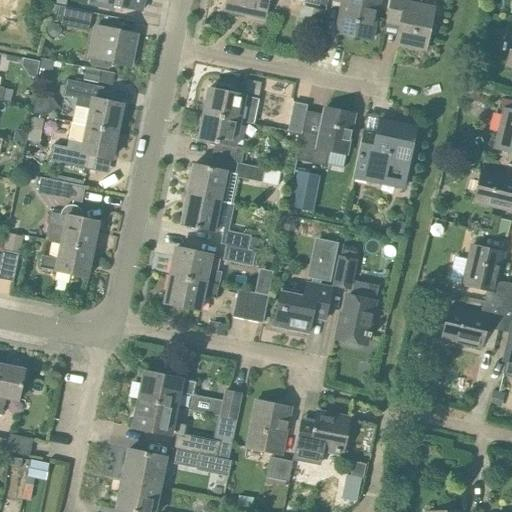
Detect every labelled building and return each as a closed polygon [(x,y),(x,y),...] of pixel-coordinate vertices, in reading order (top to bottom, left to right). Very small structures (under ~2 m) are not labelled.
[(106,0),(106,5),(142,13),(144,0),(106,0)] [(228,0),(226,11),(245,15),(246,10),(266,14),(268,0),(320,0),(319,5),(326,6),(327,0),(228,0)] [(334,0),(346,3),(340,34),(371,40),(379,0),(334,0)] [(426,51),(435,9),(408,3),(409,0),(390,0),(386,23),(399,26),(395,45),(426,51)] [(325,11),(301,5),(297,24),(321,29),(325,11)] [(89,31),(92,13),(64,7),(61,25),(89,31)] [(60,35),(61,29),(58,24),(53,23),(48,27),(46,32),(50,37),(55,38),(60,35)] [(112,64),(130,68),(137,35),(97,27),(90,59),(91,60),(90,63),(93,67),(109,70),(111,68),(112,64)] [(41,59),(39,69),(52,71),(54,61),(41,59)] [(86,69),(84,79),(99,82),(101,72),(86,69)] [(475,72),(473,83),(486,86),(489,75),(475,72)] [(258,96),(261,82),(247,80),(245,93),(258,96)] [(73,124),(87,127),(117,133),(123,106),(101,102),(104,88),(67,81),(64,97),(78,99),(73,124)] [(209,88),(204,113),(240,120),(240,121),(254,124),(260,98),(245,95),(228,91),(229,85),(215,82),(214,88),(209,88)] [(0,88),(0,101),(11,103),(13,91),(0,88)] [(302,131),(303,131),(307,112),(306,112),(308,105),(294,102),(288,131),(301,134),(302,131)] [(346,154),(355,115),(325,109),(320,134),(303,131),(297,160),(320,165),(326,167),(330,151),(346,154)] [(511,152),(511,110),(505,109),(495,149),(511,152)] [(238,163),(241,164),(244,149),(235,147),(240,121),(204,114),(199,139),(215,143),(212,158),(238,163)] [(27,140),(39,143),(44,119),(32,117),(27,140)] [(377,135),(364,132),(354,178),(403,188),(415,128),(380,120),(377,135)] [(112,161),(117,133),(87,127),(73,124),(67,150),(53,147),(50,162),(87,169),(90,156),(112,161)] [(13,142),(25,144),(27,132),(20,131),(15,134),(13,142)] [(320,165),(297,160),(294,172),(296,172),(318,177),(320,165)] [(281,172),(241,164),(238,163),(235,178),(262,183),(279,187),(281,172)] [(194,165),(188,195),(224,202),(230,172),(194,165)] [(511,178),(482,172),(474,203),(511,211),(511,178)] [(85,187),(41,178),(37,194),(82,203),(85,187)] [(314,194),(293,189),(289,207),(311,211),(314,194)] [(218,232),(224,202),(188,195),(182,225),(218,232)] [(61,244),(93,251),(100,221),(83,218),(83,215),(83,212),(81,210),(79,208),(77,206),(74,205),(71,205),(68,205),(65,207),(63,209),(61,212),(60,214),(51,212),(48,224),(65,228),(61,244)] [(511,220),(501,218),(498,233),(508,236),(511,220)] [(297,221),(284,219),(282,232),(294,235),(297,221)] [(405,224),(397,222),(394,236),(402,238),(405,224)] [(226,245),(255,251),(258,251),(260,239),(251,237),(251,236),(224,230),(221,244),(226,245)] [(24,237),(7,234),(3,251),(2,256),(0,266),(0,279),(13,282),(19,254),(20,255),(24,237)] [(317,238),(309,277),(313,278),(312,284),(307,283),(305,293),(282,288),(275,325),(309,332),(312,317),(325,320),(332,288),(321,286),(322,280),(330,282),(338,243),(317,238)] [(88,279),(93,251),(61,244),(58,259),(43,256),(41,268),(57,271),(57,272),(88,279)] [(252,266),(255,251),(226,245),(222,260),(252,266)] [(342,246),(340,256),(355,259),(357,249),(342,246)] [(487,291),(484,304),(504,308),(510,285),(497,282),(504,254),(472,246),(463,286),(487,291)] [(177,248),(171,276),(220,286),(222,272),(209,269),(212,255),(177,248)] [(332,286),(351,290),(357,259),(355,259),(340,256),(338,255),(338,258),(332,286)] [(217,298),(220,286),(171,276),(166,303),(201,310),(204,295),(217,298)] [(238,290),(233,317),(263,324),(268,296),(238,290)] [(376,300),(375,300),(352,295),(348,294),(342,322),(339,322),(336,337),(339,338),(338,342),(341,346),(358,350),(362,347),(363,343),(367,344),(376,300)] [(487,328),(499,331),(504,308),(484,304),(481,316),(449,308),(442,339),(482,348),(487,328)] [(511,377),(511,310),(504,308),(499,331),(510,333),(504,362),(506,362),(503,374),(507,376),(510,377),(511,377)] [(227,324),(213,320),(210,333),(225,336),(227,324)] [(18,399),(24,370),(0,365),(0,413),(4,414),(7,398),(18,401),(18,399)] [(145,372),(140,400),(177,407),(179,393),(194,396),(196,382),(145,372)] [(242,393),(226,390),(221,416),(237,419),(242,393)] [(493,390),(489,405),(501,408),(504,393),(493,390)] [(174,422),(177,407),(140,400),(134,427),(184,437),(187,425),(174,422)] [(282,455),(291,407),(257,400),(247,448),(282,455)] [(299,426),(292,459),(320,465),(324,449),(344,453),(351,420),(317,412),(313,429),(299,426)] [(33,453),(34,435),(14,434),(12,451),(33,453)] [(192,435),(189,451),(211,456),(212,456),(217,457),(220,441),(192,435)] [(0,450),(7,452),(9,441),(0,438),(0,450)] [(211,456),(189,451),(174,448),(171,463),(208,471),(211,456)] [(129,449),(123,480),(160,488),(167,457),(129,449)] [(494,465),(503,468),(511,470),(511,458),(506,457),(497,454),(494,465)] [(22,459),(10,456),(8,465),(20,467),(22,459)] [(270,457),(265,478),(288,482),(292,463),(292,461),(270,457)] [(38,479),(42,462),(30,460),(26,477),(35,479),(38,479)] [(356,502),(361,478),(362,478),(365,464),(353,462),(350,476),(346,475),(341,499),(356,502)] [(33,486),(35,479),(26,477),(25,484),(33,486)] [(123,480),(117,509),(130,511),(155,511),(160,488),(123,480)] [(245,511),(252,511),(254,499),(239,497),(237,511),(245,511)]
